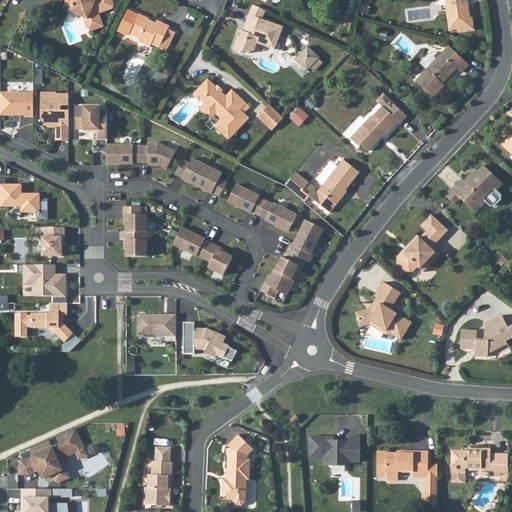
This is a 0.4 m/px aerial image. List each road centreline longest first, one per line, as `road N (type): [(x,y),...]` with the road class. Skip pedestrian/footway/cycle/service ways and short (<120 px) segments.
road 1 (residential): [(312,340),(331,279),(399,188),(492,91),(505,62),(499,0)]
road 2 (residential): [(228,309),(258,255),(252,236),(153,189),(90,189)]
road 3 (residential): [(228,309),(168,282),(97,278),(90,189)]
road 4 (residential): [(304,361),(204,439),(197,511)]
road 5 (residential): [(324,360),(428,387),(511,392)]
